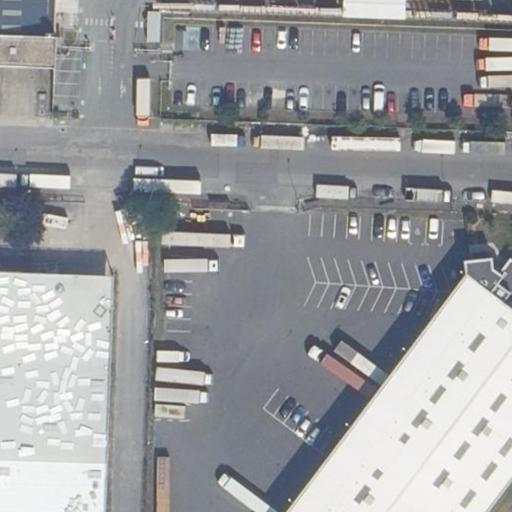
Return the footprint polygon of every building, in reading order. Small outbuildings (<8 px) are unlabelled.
[(0,0),(0,63),(54,66),(55,35),(46,35),(47,0),(0,0)] [(47,0),(46,35),(55,35),(56,0),(47,0)] [(64,0),(64,13),(82,13),(82,0),(64,0)] [(351,0),(352,20),(412,21),(412,0),(351,0)] [(511,267),(492,293),(485,288),(317,511),(484,511),(511,476),(511,267)] [(0,511),(104,511),(111,364),(23,362),(25,271),(0,269),(0,511)] [(23,362),(111,364),(114,274),(25,271),(23,362)] [(317,511),(485,288),(465,273),(284,511),(317,511)]
